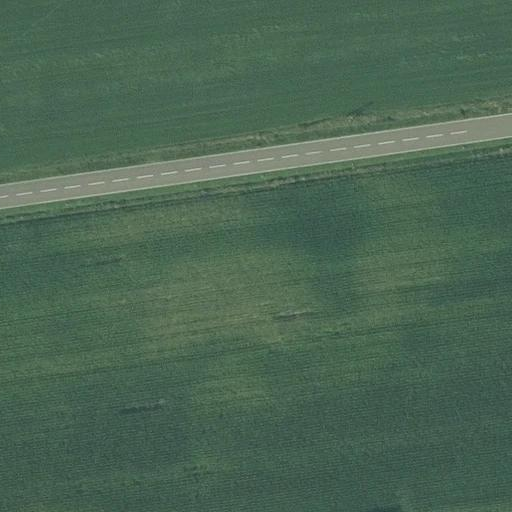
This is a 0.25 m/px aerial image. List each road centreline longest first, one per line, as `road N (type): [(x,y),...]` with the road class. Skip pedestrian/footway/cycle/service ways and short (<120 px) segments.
road 1 (secondary): [(511,125),(0,197)]
road 2 (track): [(314,0),(296,30),(147,176)]
